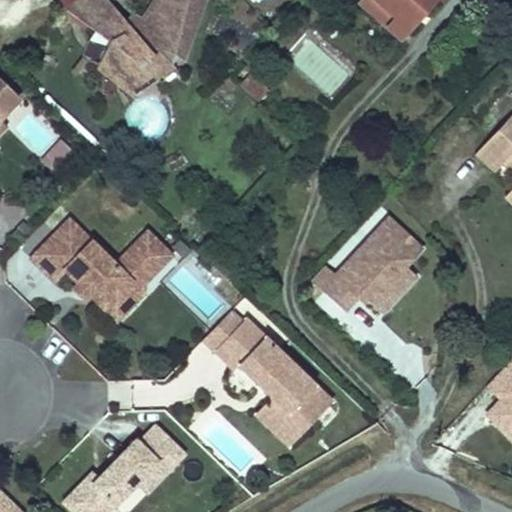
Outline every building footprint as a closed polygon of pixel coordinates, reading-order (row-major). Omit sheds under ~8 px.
[(82,0),(72,10),(92,30),(114,8),(105,0),(82,0)] [(114,8),(92,30),(109,47),(100,64),(106,75),(123,82),(135,93),(169,68),(157,56),(161,47),(166,49),(168,50),(170,51),(173,52),(176,51),(179,51),(181,50),(184,47),(187,44),(189,40),(190,36),(191,27),(199,27),(201,23),(201,4),(193,0),(156,0),(153,7),(149,6),(136,34),(114,8)] [(359,0),(400,36),(432,0),(359,0)] [(257,103),(270,90),(251,72),(238,85),(257,103)] [(0,81),(0,119),(19,100),(0,81)] [(511,205),(511,110),(488,137),(511,158),(511,183),(501,196),(511,205)] [(27,113),(14,128),(42,152),(55,137),(27,113)] [(58,137),(44,154),(57,165),(72,148),(58,137)] [(511,158),(488,137),(473,154),(492,172),(501,162),(511,171),(511,158)] [(149,233),(116,266),(70,221),(32,260),(55,282),(66,272),(79,285),(90,296),(105,310),(132,283),(147,283),(172,257),(149,233)] [(387,287),(404,268),(420,250),(387,221),(335,280),(323,269),(310,284),(344,314),(356,301),(362,306),(366,302),(381,316),(398,296),(387,287)] [(398,296),(415,278),(404,268),(387,287),(398,296)] [(132,283),(105,310),(118,322),(144,295),(147,283),(132,283)] [(90,296),(79,285),(74,290),(85,301),(90,296)] [(243,326),(232,315),(203,343),(215,355),(243,326)] [(243,326),(215,355),(235,374),(239,370),(272,401),(256,418),(289,450),(333,406),(246,322),(243,326)] [(511,362),(509,360),(482,391),(497,403),(484,420),(511,443),(511,362)] [(86,483),(64,507),(69,511),(116,511),(149,478),(154,482),(165,471),(170,477),(187,458),(157,429),(139,448),(136,445),(93,489),(86,483)] [(18,511),(0,494),(0,511),(18,511)]
